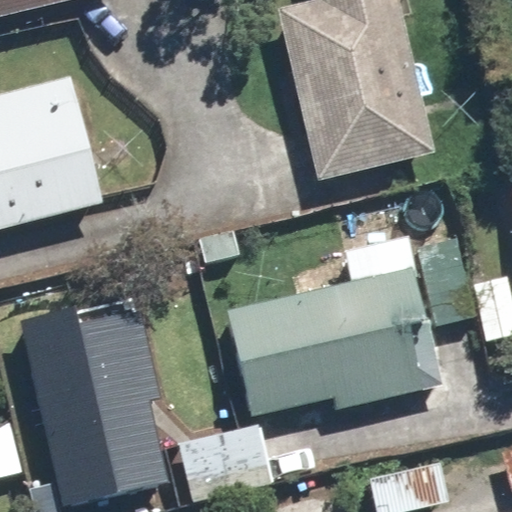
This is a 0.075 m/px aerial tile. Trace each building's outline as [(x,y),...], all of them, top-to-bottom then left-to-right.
[(0,0),(0,18),(75,0),(0,0)] [(453,0),(406,0),(400,1),(400,0),(319,0),(320,5),(280,15),(318,178),(433,151),(407,40),(461,27),(453,0)] [(0,236),(105,213),(75,79),(0,95),(0,236)] [(455,239),(407,250),(405,236),(345,249),(352,281),(227,308),(251,419),(333,401),(336,416),(438,394),(424,333),(473,323),(455,239)] [(511,286),(510,278),(471,287),(483,344),(511,338),(511,286)] [(125,300),(19,323),(61,511),(70,511),(168,490),(125,300)] [(257,429),(177,443),(188,503),(268,489),(257,429)] [(511,449),(499,452),(508,497),(511,496),(511,449)] [(445,459),(366,477),(373,511),(432,511),(456,507),(445,459)]
